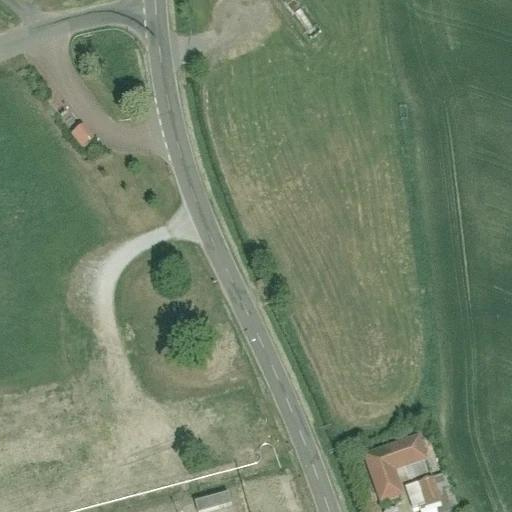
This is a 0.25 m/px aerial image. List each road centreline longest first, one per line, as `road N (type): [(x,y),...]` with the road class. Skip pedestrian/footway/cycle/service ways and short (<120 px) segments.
road 1 (tertiary): [(153,7),(174,133),(201,216),(328,511)]
road 2 (unclassified): [(0,40),(153,7)]
